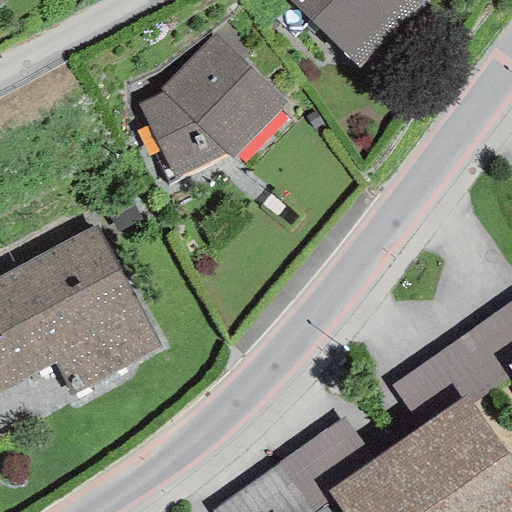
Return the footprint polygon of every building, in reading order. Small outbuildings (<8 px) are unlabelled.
[(287,0),(358,69),(426,0),(287,0)] [(285,103),(213,33),(157,90),(161,94),(136,104),(175,181),(225,154),(231,159),(285,103)] [(0,391),(52,364),(69,397),(160,349),(94,226),(0,275),(0,391)] [(511,365),(511,299),(390,385),(420,428),(465,397),(471,406),(511,377),(511,373),(508,368),(511,365)] [(420,428),(394,446),(440,511),(511,511),(511,465),(471,406),(465,397),(420,428)] [(344,418),(211,511),(316,511),(330,503),(324,494),(374,459),(344,418)] [(440,511),(394,446),(374,459),(324,494),(330,503),(336,511),(440,511)]
